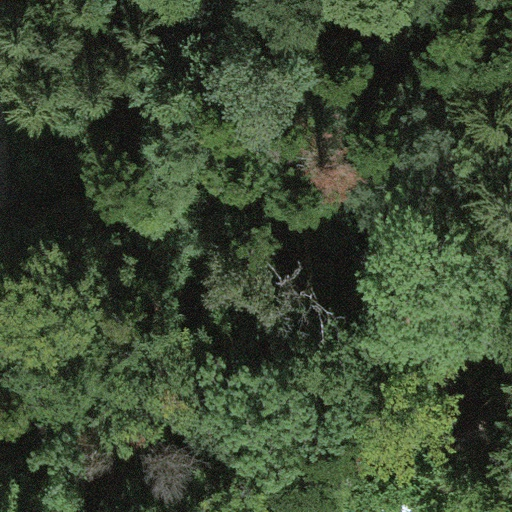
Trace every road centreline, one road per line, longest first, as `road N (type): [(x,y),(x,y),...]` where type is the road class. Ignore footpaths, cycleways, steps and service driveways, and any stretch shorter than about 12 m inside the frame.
road 1 (track): [(511,263),(355,294),(161,305),(102,274),(17,199),(0,153)]
road 2 (track): [(85,511),(69,341),(17,199)]
